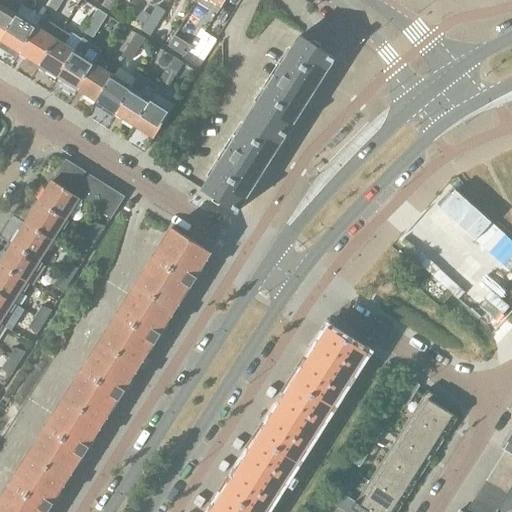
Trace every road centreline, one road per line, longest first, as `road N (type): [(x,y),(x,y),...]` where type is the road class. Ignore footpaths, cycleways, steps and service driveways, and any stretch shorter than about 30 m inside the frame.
road 1 (secondary): [(267,263),(108,511)]
road 2 (secondary): [(147,511),(294,281)]
road 3 (residential): [(267,263),(41,119)]
road 4 (secondary): [(294,281),(330,234),(460,109)]
road 5 (residential): [(495,406),(294,281)]
road 6 (secondary): [(423,93),(267,263)]
road 7 (secondary): [(336,0),(423,93)]
road 8 (residential): [(429,511),(495,406)]
